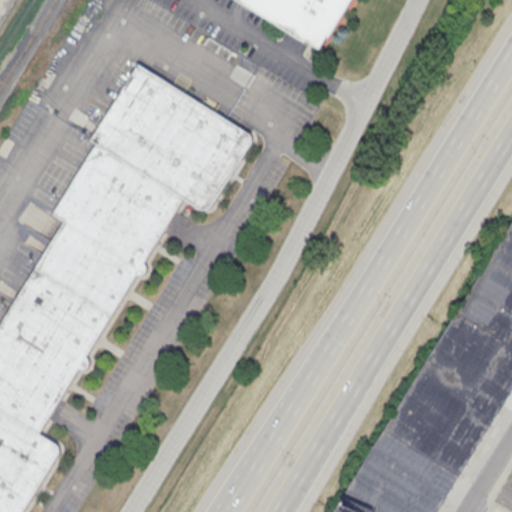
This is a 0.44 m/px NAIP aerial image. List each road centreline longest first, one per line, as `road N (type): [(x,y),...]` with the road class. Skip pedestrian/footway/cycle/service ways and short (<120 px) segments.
road 1 (residential): [(134,511),(233,353),(417,0)]
road 2 (motorway): [(511,48),(254,464)]
road 3 (motorway): [(278,511),(464,215)]
